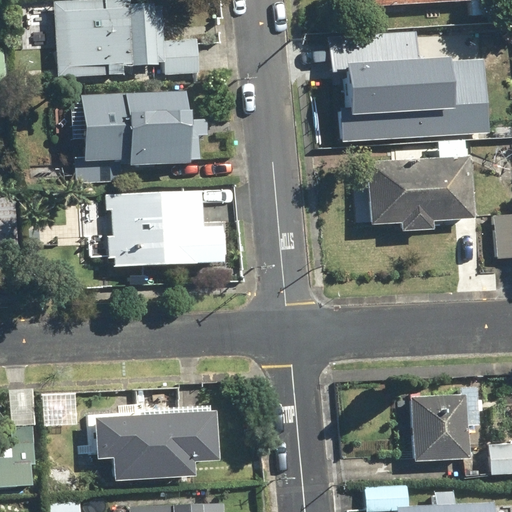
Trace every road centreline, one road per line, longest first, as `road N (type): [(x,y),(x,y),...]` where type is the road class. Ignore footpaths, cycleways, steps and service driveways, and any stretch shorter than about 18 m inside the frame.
road 1 (residential): [(288,334),(258,0)]
road 2 (residential): [(0,342),(288,334)]
road 3 (residential): [(288,334),(511,323)]
road 4 (residential): [(305,511),(288,334)]
